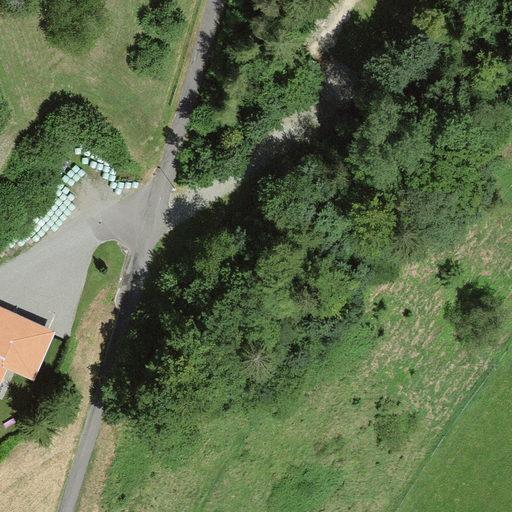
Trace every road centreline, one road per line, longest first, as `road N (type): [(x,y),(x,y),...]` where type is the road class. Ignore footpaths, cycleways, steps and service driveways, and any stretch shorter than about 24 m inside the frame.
road 1 (residential): [(65,511),(215,0)]
road 2 (track): [(149,222),(99,222),(0,277)]
